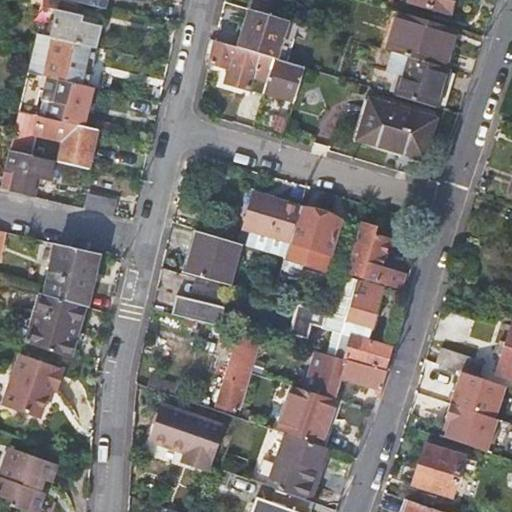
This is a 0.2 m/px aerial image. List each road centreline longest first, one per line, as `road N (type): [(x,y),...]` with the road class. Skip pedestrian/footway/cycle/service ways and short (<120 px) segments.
road 1 (residential): [(450,204),(396,399),(354,511)]
road 2 (residential): [(176,126),(450,204)]
road 3 (residential): [(111,511),(121,372),(148,245)]
road 4 (residential): [(511,17),(450,204)]
road 5 (residential): [(148,245),(0,208)]
road 6 (residential): [(176,126),(203,0)]
road 7 (residential): [(148,245),(176,126)]
